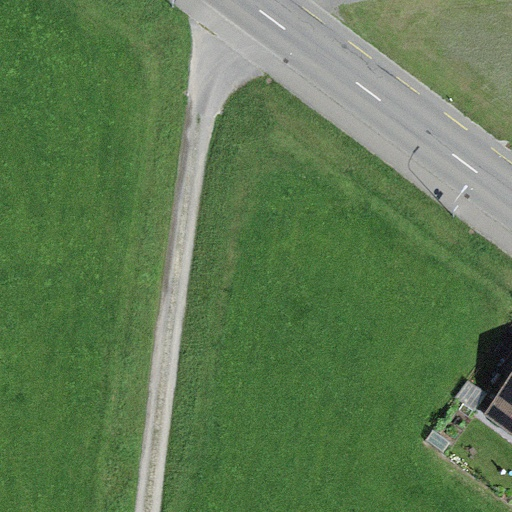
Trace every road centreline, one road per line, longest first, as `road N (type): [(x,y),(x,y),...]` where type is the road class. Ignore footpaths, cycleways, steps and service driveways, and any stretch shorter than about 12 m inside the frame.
road 1 (track): [(142,511),(184,208),(223,45),(252,4)]
road 2 (tertiary): [(245,0),(511,199)]
